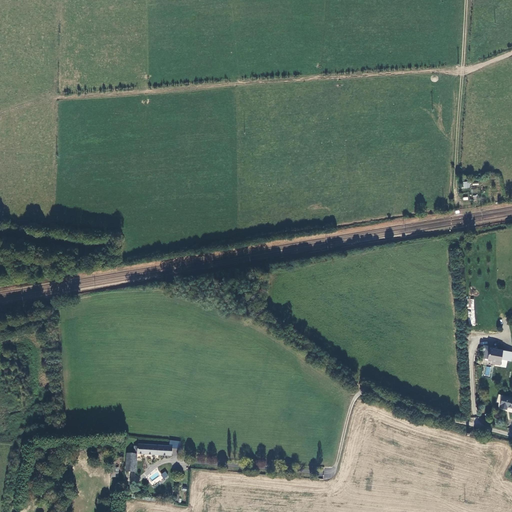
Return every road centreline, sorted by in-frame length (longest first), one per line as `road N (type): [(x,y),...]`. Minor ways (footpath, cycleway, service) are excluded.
road 1 (unclassified): [(511,437),(363,387),(336,464),(323,473)]
road 2 (track): [(464,0),(456,203)]
